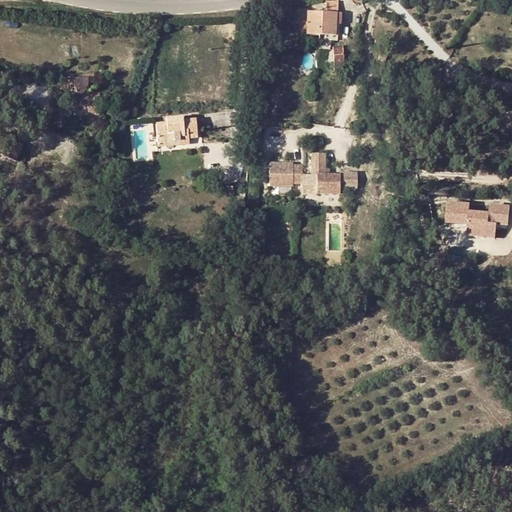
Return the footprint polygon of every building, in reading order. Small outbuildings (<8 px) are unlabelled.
[(328,2),(327,14),(340,15),(341,3),(328,2)] [(308,22),(307,34),(319,35),(336,37),(337,26),(342,27),(344,16),(340,15),(327,14),(308,12),(308,22)] [(345,64),(345,62),(345,49),(335,49),(335,61),(335,64),(345,64)] [(75,88),(89,88),(89,77),(76,76),(75,88)] [(75,107),(87,107),(94,106),(94,94),(88,94),(89,88),(75,88),(75,107)] [(165,121),(156,122),(159,143),(159,146),(179,144),(190,143),(189,137),(197,136),(195,118),(184,120),(184,116),(165,118),(165,121)] [(17,155),(13,166),(29,172),(35,156),(28,153),(26,159),(17,155)] [(313,189),(313,196),(336,198),(336,193),(354,195),(355,179),(338,177),(338,180),(327,179),(323,179),(324,157),(311,156),(309,177),(304,177),(303,188),(313,189)] [(290,184),(299,185),(300,177),(301,167),(291,166),(292,164),(268,162),(266,185),(290,187),(290,184)] [(303,188),(304,177),(300,177),(299,185),(299,195),(313,196),(313,189),(303,188)] [(446,202),(444,221),(466,223),(466,226),(480,228),(479,236),(494,238),(495,224),(507,225),(509,207),(489,205),(488,214),(468,211),(469,204),(446,202)] [(480,228),(466,226),(465,234),(479,236),(480,228)] [(311,467),(307,459),(296,463),(299,472),(311,467)]
